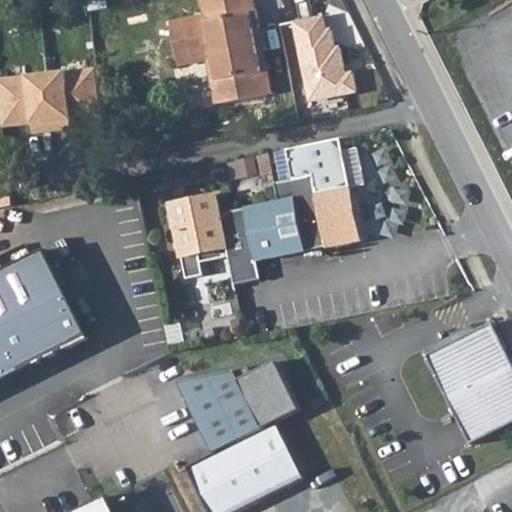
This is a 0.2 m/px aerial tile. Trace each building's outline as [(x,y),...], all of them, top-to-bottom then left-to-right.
[(171,23),(178,58),(208,51),(217,100),(271,91),(252,0),(195,0),(199,18),(171,23)] [(291,23),(307,105),(361,95),(356,71),(349,73),(344,46),(338,47),(334,28),(329,29),(326,16),(291,23)] [(94,73),(0,80),(0,128),(29,127),(29,136),(69,133),(68,124),(98,121),(94,73)] [(272,154),(282,203),(355,188),(345,139),(272,154)] [(222,194),(176,203),(185,258),(203,255),(205,263),(234,257),(240,285),(265,279),(262,261),(366,240),(355,188),(282,203),(226,213),(222,194)] [(50,251),(0,275),(0,386),(93,342),(50,251)] [(511,359),(494,323),(428,356),(471,444),(511,424),(511,359)] [(216,455),(302,411),(279,363),(254,375),(250,369),(185,383),(195,404),(192,406),(216,455)] [(216,455),(189,469),(210,511),(241,511),(306,479),(278,424),(216,455)] [(118,511),(111,496),(77,511),(118,511)]
